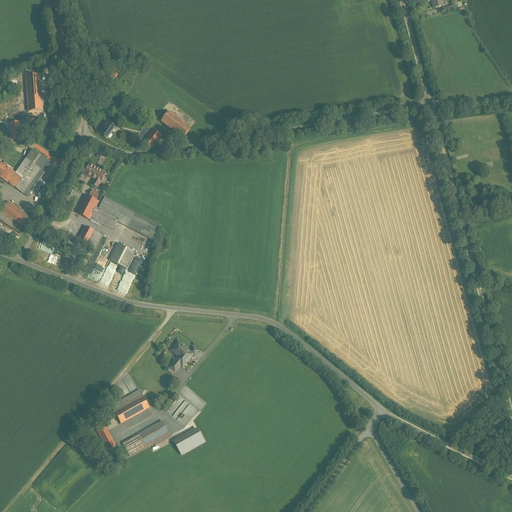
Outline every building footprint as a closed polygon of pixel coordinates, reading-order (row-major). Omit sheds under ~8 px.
[(442,0),(429,0),(433,9),(445,5),(444,1),(443,1),(442,0)] [(72,54),(63,17),(52,20),(61,56),(72,54)] [(112,62),(104,73),(107,75),(106,76),(112,81),(122,69),(112,62)] [(132,79),(124,73),(116,83),(119,86),(118,87),(123,90),(132,79)] [(40,75),(26,76),(27,94),(41,93),(40,75)] [(41,93),(27,94),(28,102),(9,103),(11,140),(21,140),(19,112),(42,110),(41,93)] [(190,129),(169,112),(161,121),(182,138),(190,129)] [(68,116),(52,117),(53,128),(69,127),(68,116)] [(116,128),(107,122),(100,132),(109,139),(116,128)] [(154,130),(144,143),(151,148),(161,136),(154,130)] [(47,160),(33,150),(26,159),(40,169),(47,160)] [(26,159),(16,174),(9,169),(2,179),(23,194),(33,179),(40,169),(26,159)] [(40,169),(33,179),(38,183),(52,163),(47,160),(40,169)] [(9,169),(0,162),(0,177),(2,179),(9,169)] [(106,173),(89,165),(87,169),(86,168),(83,174),(87,176),(88,175),(90,176),(90,177),(95,180),(95,181),(94,181),(92,185),(98,188),(101,182),(101,183),(106,173)] [(33,179),(23,194),(28,197),(38,183),(33,179)] [(99,194),(92,191),(89,197),(96,201),(99,194)] [(87,196),(77,214),(89,220),(90,218),(98,204),(98,202),(99,202),(96,201),(89,197),(87,196)] [(135,213),(105,198),(101,205),(120,215),(118,220),(128,226),(135,213)] [(32,219),(8,203),(2,212),(0,210),(0,219),(21,234),(32,219)] [(100,205),(98,204),(90,218),(113,230),(118,220),(120,215),(101,205),(100,205)] [(160,227),(135,213),(128,226),(153,239),(160,227)] [(72,238),(51,226),(47,233),(48,234),(69,245),(72,238)] [(95,231),(86,227),(78,241),(87,246),(95,231)] [(95,231),(87,246),(96,250),(103,236),(95,231)] [(135,252),(118,244),(109,261),(126,269),(135,252)] [(190,352),(178,342),(171,351),(179,357),(177,359),(176,359),(174,361),(175,362),(180,366),(183,368),(189,360),(193,355),(190,352)] [(199,351),(194,347),(190,352),(193,355),(195,357),(199,351)] [(180,366),(175,362),(170,368),(175,372),(179,367),(180,366)] [(160,389),(157,388),(156,388),(155,387),(153,387),(151,388),(149,390),(148,393),(148,395),(149,398),(150,400),(152,401),(155,401),(157,401),(160,399),(161,397),(162,394),(161,392),(160,389)] [(139,390),(111,406),(115,412),(143,397),(139,390)] [(143,397),(115,412),(121,424),(149,408),(143,397)] [(162,421),(122,443),(130,457),(149,447),(150,446),(149,444),(153,442),(155,446),(171,437),(162,421)] [(116,447),(104,425),(93,432),(105,453),(116,447)] [(198,430),(175,444),(181,455),(205,442),(198,430)]
